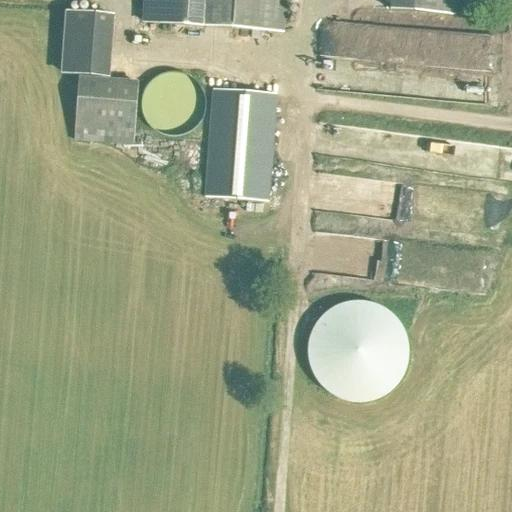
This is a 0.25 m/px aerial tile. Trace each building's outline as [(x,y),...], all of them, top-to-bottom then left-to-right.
[(147,0),(145,24),(282,34),(284,0),(147,0)] [(398,0),(398,8),(464,15),(465,0),(398,0)] [(112,82),(114,39),(65,37),(63,79),(78,80),(112,82)] [(147,88),(143,97),(141,106),(143,115),(147,124),(153,131),(160,136),(169,139),(179,139),(188,136),(196,131),(202,124),(206,115),(207,106),(206,97),(202,88),(196,81),(188,76),(179,74),(169,74),(160,76),(153,81),(147,88)] [(214,92),(206,199),(267,204),(276,96),(214,92)]
